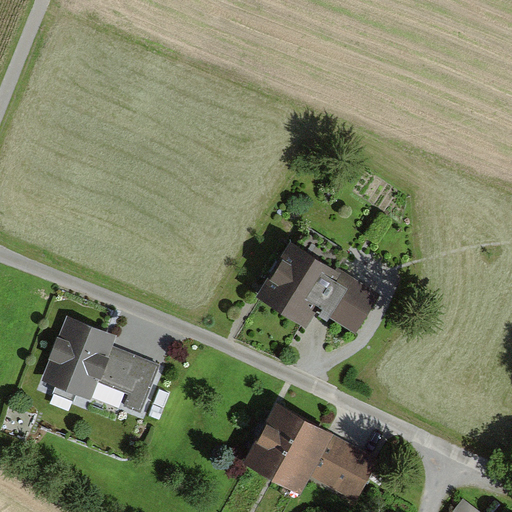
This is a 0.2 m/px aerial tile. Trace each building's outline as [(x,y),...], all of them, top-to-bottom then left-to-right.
[(259,289),(306,317),(313,305),(355,329),(378,290),(289,239),(273,266),(259,289)] [(69,316),(46,376),(94,394),(100,379),(131,390),(126,403),(140,408),(157,363),(112,346),(116,334),(69,316)] [(307,480),(332,434),(336,427),(280,397),(261,430),(246,458),(302,489),(307,480)] [(332,434),(307,480),(351,504),(376,458),(332,434)] [(487,511),(464,494),(449,511),(487,511)]
